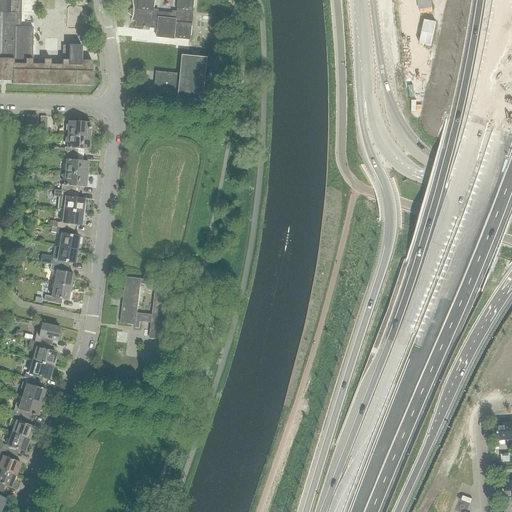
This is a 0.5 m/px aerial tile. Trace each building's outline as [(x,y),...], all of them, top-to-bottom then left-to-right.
[(81,61),(81,47),(81,46),(69,46),(68,60),(62,60),(62,65),(50,65),(51,60),(44,60),(43,65),(32,64),(33,27),(21,27),(21,1),(31,1),(31,0),(0,0),(0,81),(12,82),(12,84),(93,86),(93,72),(92,72),(92,61),(81,61)] [(133,0),(135,11),(135,17),(131,22),(133,20),(136,23),(136,27),(144,28),(143,30),(146,30),(146,28),(157,29),(156,38),(175,40),(175,39),(190,40),(194,0),(177,0),(176,14),(154,11),(155,0),(133,0)] [(417,0),(418,8),(431,6),(430,0),(417,0)] [(429,32),(435,33),(437,21),(423,19),(419,43),(427,44),(429,32)] [(204,98),(211,99),(213,78),(206,77),(208,58),(183,55),(181,74),(156,72),(154,94),(178,96),(178,99),(203,101),(204,98)] [(26,130),(37,131),(37,117),(27,116),(26,130)] [(89,136),(90,123),(68,122),(67,134),(89,136)] [(89,150),(89,136),(67,134),(67,148),(64,147),(64,148),(58,148),(58,153),(64,153),(78,154),(78,149),(89,150)] [(66,160),(65,172),(87,174),(88,162),(77,161),(78,154),(64,153),(64,160),(66,160)] [(85,188),(87,174),(65,172),(64,185),(61,184),(61,191),(79,193),(80,187),(85,188)] [(78,199),(79,193),(61,191),(53,191),(53,197),(59,198),(57,209),(63,209),(63,210),(83,212),(84,199),(78,199)] [(81,226),(83,212),(63,210),(62,223),(56,223),(56,228),(73,231),(74,225),(81,226)] [(73,231),(56,228),(55,233),(61,235),(59,247),(77,250),(79,237),(73,236),(73,231)] [(75,263),(77,250),(59,247),(57,261),(42,257),(41,263),(50,265),(68,268),(69,263),(75,263)] [(68,268),(50,265),(49,270),(56,271),(54,284),(70,288),(73,274),(67,274),(68,268)] [(126,277),(120,324),(136,325),(136,321),(151,323),(149,339),(165,340),(172,283),(126,277)] [(68,301),(70,288),(54,284),(51,297),(44,296),(43,301),(61,305),(62,299),(68,301)] [(59,328),(41,324),(40,332),(37,331),(34,341),(51,345),(53,340),(56,342),(59,328)] [(36,351),(33,361),(52,366),(56,353),(50,351),(51,345),(34,341),(32,340),(31,340),(28,349),(36,351)] [(43,378),(48,379),(52,366),(33,361),(29,374),(27,373),(24,377),(42,382),(43,378)] [(41,386),(42,382),(24,377),(20,388),(23,389),(22,395),(32,397),(42,401),(46,388),(41,386)] [(16,402),(13,413),(30,419),(31,414),(37,416),(42,401),(32,397),(22,395),(19,403),(16,402)] [(28,425),(30,419),(13,413),(11,420),(16,421),(12,434),(29,440),(33,427),(28,425)] [(511,445),(511,441),(510,423),(496,424),(497,440),(507,440),(508,446),(511,445)] [(25,452),(29,440),(12,434),(8,446),(5,445),(3,450),(17,455),(19,450),(25,452)] [(3,457),(0,465),(0,469),(15,476),(20,463),(14,461),(17,455),(3,450),(0,456),(3,457)] [(501,462),(511,461),(511,453),(500,454),(501,462)] [(11,488),(15,476),(0,469),(0,490),(3,492),(5,486),(11,488)] [(511,481),(501,482),(503,499),(511,497),(511,481)]
